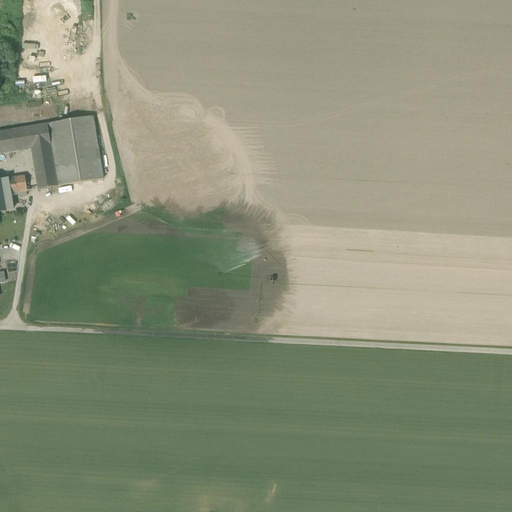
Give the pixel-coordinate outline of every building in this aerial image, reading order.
[(19,55),(19,66),(46,66),(46,55),(19,55)] [(95,116),(47,124),(51,146),(58,187),(106,178),(95,116)] [(0,154),(31,149),(51,146),(47,124),(11,131),(0,132),(0,154)] [(58,187),(51,146),(31,149),(38,191),(58,187)] [(15,179),(17,194),(27,192),(25,178),(15,179)] [(0,213),(7,212),(7,210),(12,209),(10,195),(17,194),(15,179),(8,181),(10,192),(0,193),(0,213)] [(0,182),(0,193),(10,192),(8,181),(0,182)]
